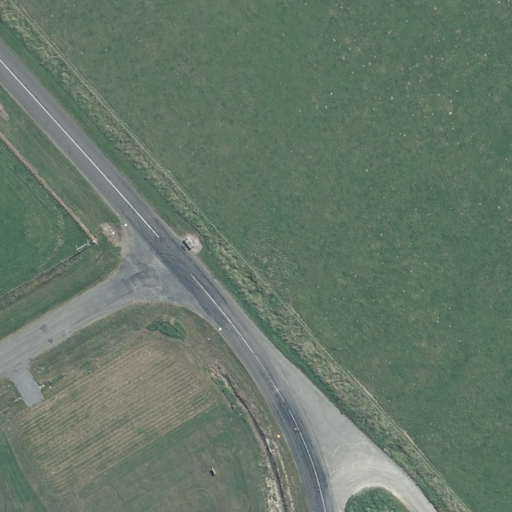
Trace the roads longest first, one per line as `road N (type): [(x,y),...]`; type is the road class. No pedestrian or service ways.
road 1 (residential): [(325,511),(305,444),(274,383),(177,256)]
road 2 (residential): [(177,256),(0,60)]
road 3 (residential): [(0,359),(177,256)]
road 4 (unknown): [(293,417),(367,460),(419,511)]
